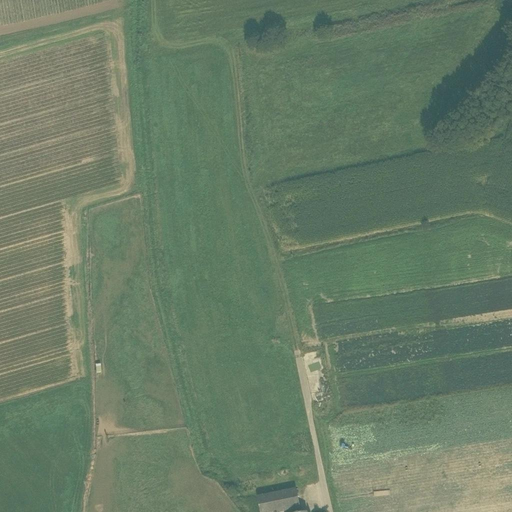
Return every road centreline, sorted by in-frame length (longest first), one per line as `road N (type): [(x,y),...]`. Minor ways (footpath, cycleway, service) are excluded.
road 1 (track): [(299,357),(250,186),(235,59)]
road 2 (track): [(511,416),(317,455)]
road 3 (track): [(114,0),(92,17),(0,40)]
